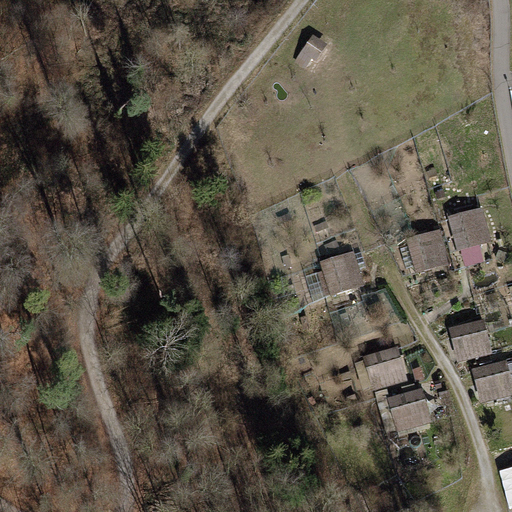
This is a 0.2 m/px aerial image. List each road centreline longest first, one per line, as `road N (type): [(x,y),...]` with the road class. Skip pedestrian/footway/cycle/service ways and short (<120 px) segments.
road 1 (track): [(124,511),(125,475),(80,321),(93,273),(308,0)]
road 2 (track): [(502,511),(455,380),(344,177)]
